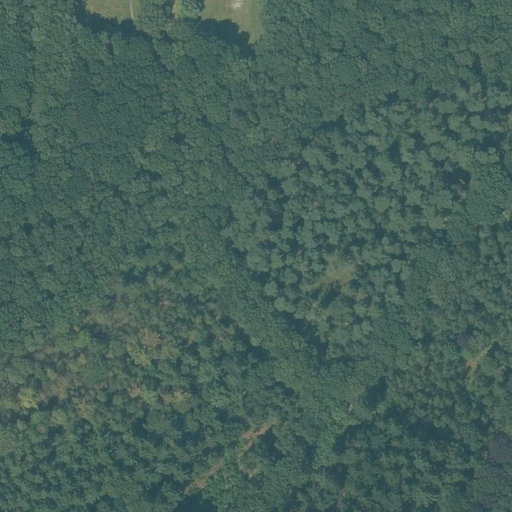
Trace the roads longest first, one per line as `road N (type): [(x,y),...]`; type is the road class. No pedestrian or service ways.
road 1 (track): [(171,206),(293,375),(322,398),(387,416),(449,447),(479,483)]
road 2 (track): [(479,483),(501,399),(495,352),(479,333),(464,330),(383,346)]
road 3 (track): [(383,346),(249,511)]
road 4 (track): [(383,346),(511,186)]
